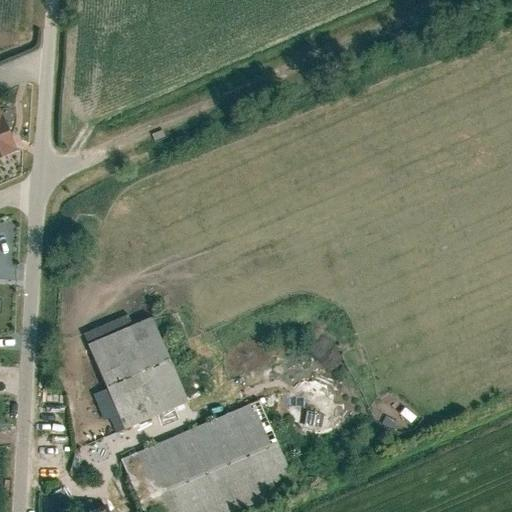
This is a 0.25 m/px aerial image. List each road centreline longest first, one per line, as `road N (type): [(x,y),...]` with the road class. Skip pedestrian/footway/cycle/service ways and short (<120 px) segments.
road 1 (unclassified): [(47,9),(20,511)]
road 2 (unknown): [(34,244),(179,188)]
